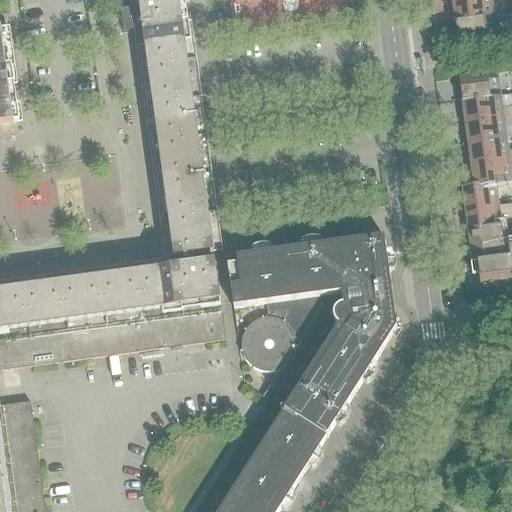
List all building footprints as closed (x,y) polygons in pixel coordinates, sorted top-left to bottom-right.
[(128,0),(130,12),(120,13),(120,14),(121,14),(124,32),(122,32),(122,33),(133,32),(133,31),(141,30),(155,127),(195,121),(179,6),(188,5),(187,0),(128,0)] [(424,0),(426,16),(441,14),(438,0),(424,0)] [(493,19),(490,0),(471,0),(451,3),(454,24),(493,19)] [(457,47),(496,41),(493,19),(454,24),(457,47)] [(0,127),(13,126),(13,125),(22,124),(19,104),(11,105),(8,87),(17,86),(9,28),(0,29),(0,28),(0,127)] [(461,101),(499,96),(496,75),(458,80),(461,101)] [(511,107),(501,109),(499,96),(461,101),(464,123),(511,116),(511,107)] [(511,116),(464,123),(467,145),(505,139),(504,128),(511,127),(511,116)] [(195,121),(155,127),(157,143),(197,138),(195,121)] [(173,260),(212,255),(213,255),(213,254),(211,240),(197,138),(157,143),(171,245),(173,260)] [(511,150),(507,152),(505,139),(467,145),(470,166),(511,160),(511,150)] [(494,185),(494,186),(511,184),(509,171),(511,170),(511,160),(470,166),(472,187),(473,188),(494,185)] [(499,216),(494,186),(494,185),(473,188),(472,187),(461,188),(465,221),(499,216)] [(503,249),(499,216),(465,221),(470,253),(503,249)] [(229,279),(233,311),(266,306),(268,320),(262,321),(257,322),(252,325),(248,329),(245,333),(243,337),(241,342),(241,348),(241,353),(243,359),(246,363),(249,367),(253,370),(258,373),(263,374),(269,375),(274,374),(278,373),(262,399),(263,400),(327,298),(341,296),(342,308),(341,308),(339,309),(337,310),(336,311),(335,312),(334,314),(333,316),(333,317),(333,319),(333,321),(333,323),(334,324),(335,326),(336,327),(338,328),(380,355),(395,331),(396,330),(384,240),(322,248),(321,246),(301,249),(301,251),(272,255),(272,253),(251,256),(252,258),(236,260),(238,278),(229,279)] [(479,286),(511,281),(511,247),(503,249),(470,253),(471,265),(476,264),(479,286)] [(0,373),(28,370),(225,343),(214,263),(0,292),(0,373)] [(366,385),(376,370),(372,368),(380,355),(338,328),(311,369),(353,396),(362,383),(366,385)] [(311,369),(284,412),(326,439),(335,425),(339,428),(348,413),(344,410),(353,396),(311,369)] [(0,511),(44,511),(43,501),(42,489),(38,464),(37,454),(33,425),(30,405),(0,408),(0,511)] [(312,470),(321,455),(317,453),(326,439),(284,412),(257,454),(299,481),(308,467),(312,470)] [(257,454),(229,496),(253,511),(278,511),(280,510),(283,511),(284,511),(294,498),(290,495),(299,481),(257,454)] [(253,511),(229,496),(219,511),(253,511)]
